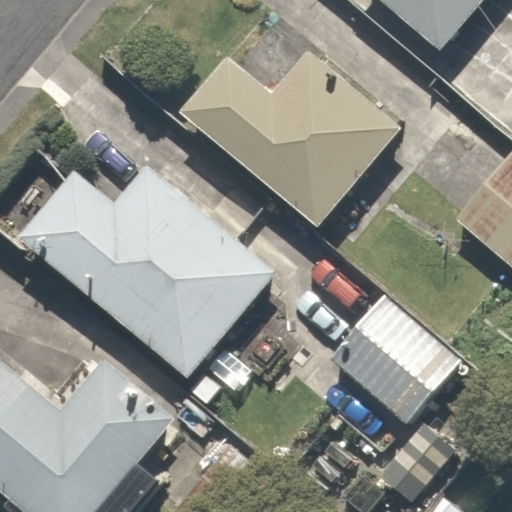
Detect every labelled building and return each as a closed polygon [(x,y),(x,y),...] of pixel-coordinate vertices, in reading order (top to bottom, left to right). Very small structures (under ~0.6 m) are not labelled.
[(378,0),(451,63),(504,0),(378,0)] [(235,59),(191,117),(333,243),(413,140),(319,48),(282,98),(235,59)] [(511,158),(454,223),(511,273),(511,158)] [(191,392),(287,281),(161,161),(126,211),(88,166),(30,242),(191,392)] [(455,352),(400,304),(341,372),(396,420),(455,352)] [(0,486),(30,511),(105,511),(178,429),(104,366),(71,406),(7,351),(0,359),(0,486)] [(240,444),(184,511),(283,511),(299,493),(240,444)]
